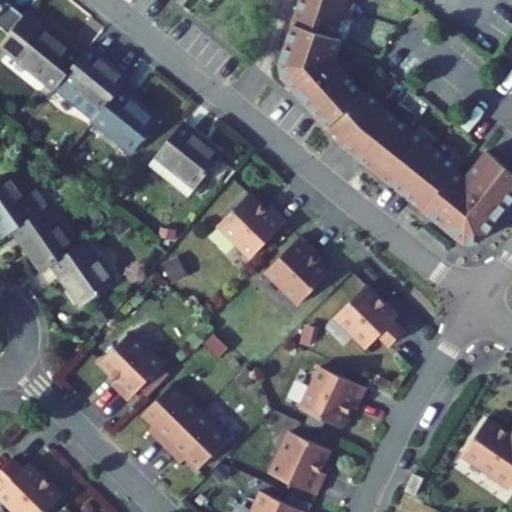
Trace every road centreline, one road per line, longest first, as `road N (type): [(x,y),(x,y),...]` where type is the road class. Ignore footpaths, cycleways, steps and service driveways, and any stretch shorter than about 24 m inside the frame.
road 1 (residential): [(478,303),(103,0)]
road 2 (residential): [(478,303),(410,408),(359,511)]
road 3 (residential): [(17,359),(165,511)]
